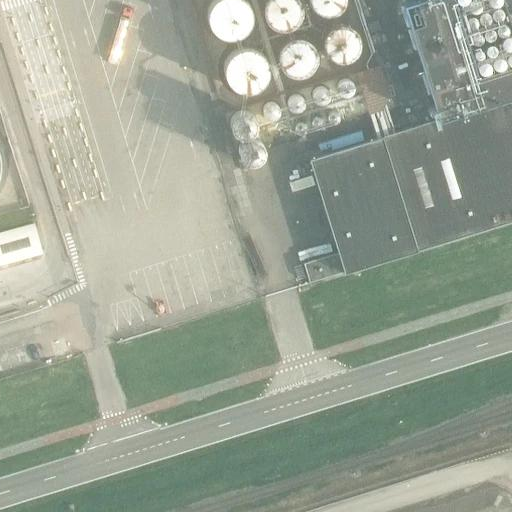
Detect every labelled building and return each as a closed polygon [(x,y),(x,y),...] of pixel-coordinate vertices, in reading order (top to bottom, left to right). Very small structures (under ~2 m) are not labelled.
[(252,17),(252,16),(251,9),(247,3),(243,0),(222,0),(220,1),(218,4),(215,8),(213,15),(214,23),(216,27),(218,29),(221,32),(225,34),(232,36),(235,36),(240,35),(246,31),(250,26),(252,21),(252,17)] [(295,8),(295,7),(294,0),(293,0),(257,0),(257,3),(256,7),(257,14),(261,20),(267,24),(271,26),(275,27),(278,27),(283,25),(289,22),(293,17),(295,12),(295,8)] [(511,221),(511,31),(502,0),(415,0),(402,4),(438,119),(308,159),(337,253),(303,264),(309,283),(343,272),(344,273),(511,221)] [(341,0),(303,0),(304,2),(308,8),(313,13),(321,15),(325,15),(329,14),(332,13),(336,10),(340,4),(341,0)] [(357,36),(357,35),(356,29),(352,22),(346,18),(340,16),(336,16),(332,17),(328,18),(324,21),(321,24),(320,28),(318,35),(319,40),(320,43),(324,49),(329,53),(332,54),(337,55),(343,54),(347,53),(350,50),(355,44),(356,41),(357,36)] [(309,50),(309,45),(308,42),(304,36),(298,32),(291,30),(287,30),(283,31),(277,35),(274,38),(272,41),(271,45),(270,50),(272,57),(275,63),(282,67),(288,69),(292,69),(296,68),(302,65),(306,61),(308,58),(309,50)] [(264,64),(264,63),(264,59),(262,55),(258,49),(254,45),(250,44),(245,43),(239,44),(235,45),(231,48),(227,54),(226,57),(225,62),(226,69),(230,75),(232,78),(236,80),(243,82),(250,81),(257,78),(262,72),(263,68),(264,64)] [(381,63),(355,71),(369,114),(380,112),(392,97),(381,63)] [(266,155),(255,136),(239,145),(250,164),(266,155)] [(0,267),(44,255),(35,224),(0,233),(0,267)] [(72,333),(50,339),(54,359),(77,353),(72,333)]
